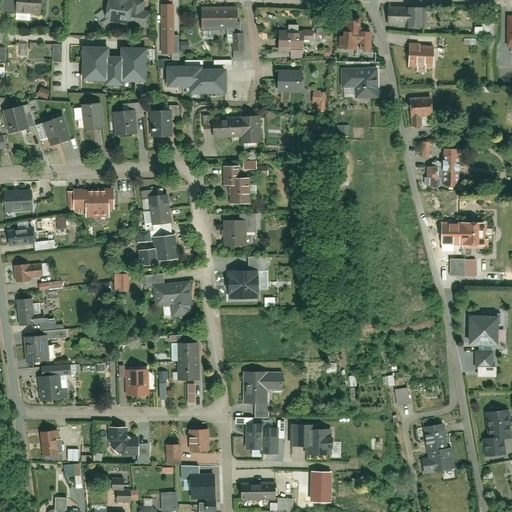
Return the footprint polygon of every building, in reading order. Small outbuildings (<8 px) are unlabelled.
[(29,16),(41,16),(41,0),(17,0),(18,2),(17,15),(17,21),(29,22),(29,16)] [(113,0),(109,0),(107,17),(98,24),(103,30),(110,24),(151,30),(153,14),(145,13),(146,5),(113,0)] [(3,14),(17,15),(18,2),(4,1),(3,14)] [(175,6),(162,7),(162,57),(172,57),(173,61),(180,61),(179,37),(175,37),(175,6)] [(213,40),(213,32),(239,32),(239,8),(202,9),(203,33),(203,41),(213,40)] [(388,29),(423,31),(424,11),(407,10),(407,14),(389,13),(388,29)] [(358,24),(340,22),(338,52),(355,53),(356,45),(361,45),(361,53),(369,54),(370,35),(357,34),(358,24)] [(279,32),(278,53),(304,54),(304,33),(279,32)] [(411,46),(409,69),(432,70),(435,47),(411,46)] [(123,88),(123,84),(147,84),(147,51),(121,51),(121,61),(109,61),(109,51),(83,50),(83,83),(106,84),(106,88),(123,88)] [(201,67),(166,67),(166,89),(190,89),(190,94),(225,94),(225,70),(201,70),(201,67)] [(357,100),(379,100),(377,70),(341,71),(341,89),(357,88),(357,100)] [(279,72),(279,94),(302,94),(302,72),(279,72)] [(409,100),(411,129),(421,128),(420,119),(432,118),(432,100),(409,100)] [(82,108),(84,131),(104,129),(102,106),(82,108)] [(3,112),(8,134),(27,129),(23,107),(3,112)] [(113,114),(115,137),(138,136),(137,113),(113,114)] [(150,113),(151,139),(173,138),(172,113),(150,113)] [(214,119),(215,141),(241,139),(242,145),(263,144),(261,117),(214,119)] [(63,119),(42,126),(49,148),(71,141),(63,119)] [(443,188),(459,189),(460,152),(445,152),(444,170),(443,188)] [(238,169),(223,169),(224,188),(230,188),(231,206),(248,206),(248,181),(239,181),(238,169)] [(443,188),(444,170),(427,169),(426,188),(443,188)] [(111,220),(111,212),(116,212),(115,191),(75,192),(75,194),(76,211),(76,213),(88,213),(88,221),(111,220)] [(5,194),(6,215),(32,213),(31,193),(5,194)] [(168,197),(148,199),(151,226),(171,224),(168,197)] [(243,223),(223,223),(224,248),(244,247),(243,223)] [(442,249),(485,248),(485,225),(442,225),(442,249)] [(32,231),(7,233),(8,248),(33,245),(32,231)] [(176,239),(152,241),(153,251),(154,263),(177,261),(176,239)] [(154,263),(153,251),(138,252),(140,268),(154,267),(154,263)] [(450,278),(465,277),(465,262),(450,262),(450,278)] [(27,267),(13,268),(14,284),(28,283),(27,267)] [(255,275),(228,275),(229,301),(255,300),(255,275)] [(189,284),(153,287),(155,307),(170,306),(172,317),(192,316),(189,284)] [(31,302),(15,303),(19,330),(34,328),(31,302)] [(469,346),(498,346),(498,317),(468,317),(469,346)] [(25,367),(48,363),(44,338),(21,340),(25,367)] [(197,345),(176,346),(177,382),(197,382),(197,345)] [(476,370),(494,370),(493,353),(475,353),(476,370)] [(145,373),(125,374),(126,399),(146,399),(145,373)] [(280,375),(243,375),(243,405),(265,405),(265,393),(280,393),(280,375)] [(56,380),(38,381),(40,404),(58,402),(56,380)] [(503,441),(511,440),(509,412),(485,415),(487,443),(503,441)] [(426,476),(455,470),(446,425),(422,429),(429,461),(422,462),(426,476)] [(261,427),(246,427),(246,450),(260,450),(261,431),(261,427)] [(307,427),(292,427),(291,450),(306,451),(307,434),(307,427)] [(127,428),(108,428),(108,445),(112,452),(119,457),(137,457),(137,440),(127,439),(127,428)] [(277,432),(261,431),(261,455),(277,456),(277,432)] [(207,432),(188,432),(189,453),(207,453),(207,432)] [(55,434),(40,435),(42,458),(56,458),(55,434)] [(325,435),(307,434),(306,459),(324,459),(325,435)] [(485,459),(504,457),(503,441),(483,443),(485,459)] [(213,476),(190,476),(190,498),(213,498),(213,476)] [(276,486),(240,488),(241,501),(277,500),(276,486)] [(66,511),(67,499),(55,498),(54,511),(66,511)]
